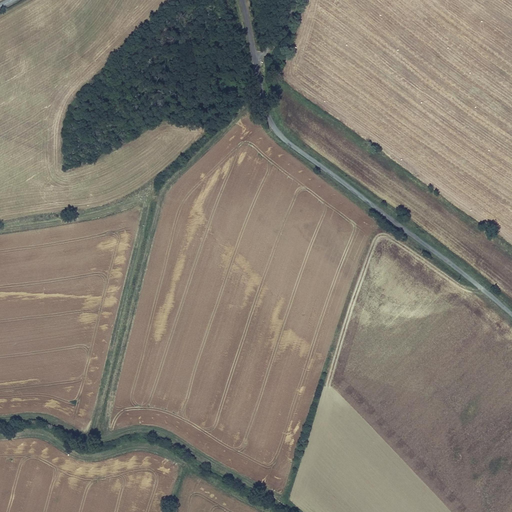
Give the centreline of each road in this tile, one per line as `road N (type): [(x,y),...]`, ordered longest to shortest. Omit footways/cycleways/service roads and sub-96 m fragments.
road 1 (unclassified): [(511,313),(277,134),(255,64)]
road 2 (track): [(0,233),(109,215),(154,185)]
